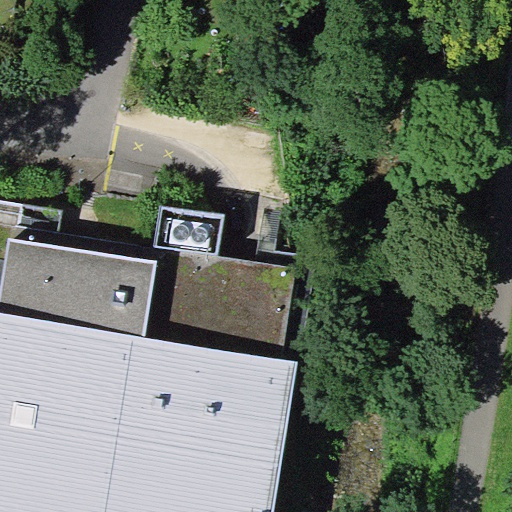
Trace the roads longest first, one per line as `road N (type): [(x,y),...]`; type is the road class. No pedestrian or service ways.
road 1 (track): [(511,267),(468,511)]
road 2 (residential): [(122,0),(82,107),(0,126)]
